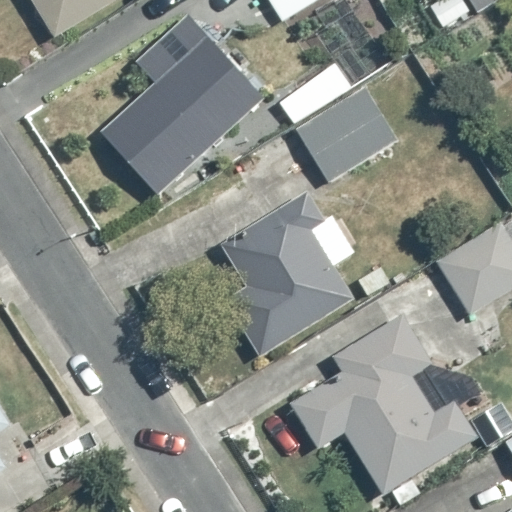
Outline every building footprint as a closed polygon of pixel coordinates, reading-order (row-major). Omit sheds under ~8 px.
[(40,0),(66,39),(125,0),(40,0)] [(498,0),(468,0),(476,13),(498,0)] [(269,97),(212,35),(106,131),(163,193),(269,97)] [(297,125),(353,92),(337,65),(281,98),(297,125)] [(353,92),(297,125),(330,182),(401,141),(367,84),(353,92)] [(267,358),(360,295),(315,228),(329,219),(309,190),(224,246),(250,285),(228,299),(267,358)] [(511,288),(511,255),(496,230),(443,264),(474,313),(511,288)] [(438,364),(404,312),(337,356),(343,365),(291,399),(324,449),(349,432),(388,491),(476,433),(458,406),(442,416),(417,378),(438,364)] [(0,433),(15,425),(0,400),(0,472),(8,468),(0,455),(0,433)]
